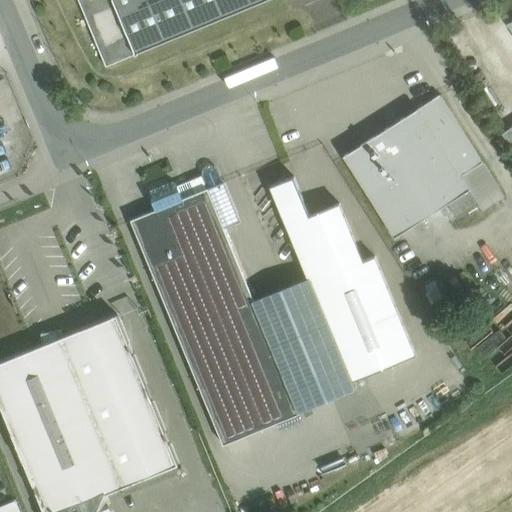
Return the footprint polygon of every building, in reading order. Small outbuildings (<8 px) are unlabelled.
[(135,54),(112,0),(79,0),(106,66),(135,54)] [(112,0),(135,54),(136,55),(269,0),(112,0)] [(440,95),(344,156),(396,237),(447,204),(456,217),(479,203),(461,176),(483,163),(440,95)] [(511,122),(501,131),(511,146),(511,122)] [(271,186),(310,278),(352,381),(415,354),(373,256),(362,260),(339,205),(310,214),(297,176),(271,186)] [(254,300),(224,227),(239,221),(223,182),(208,189),(183,199),(175,180),(149,191),(156,210),(131,220),(224,445),(300,413),(300,412),(356,389),(352,381),(310,278),(254,300)] [(114,284),(121,309),(139,304),(132,279),(114,284)] [(117,315),(63,337),(61,330),(41,334),(43,345),(0,363),(0,404),(44,511),(112,511),(107,499),(105,500),(104,496),(176,466),(179,465),(117,315)] [(19,511),(14,498),(0,503),(0,511),(19,511)]
